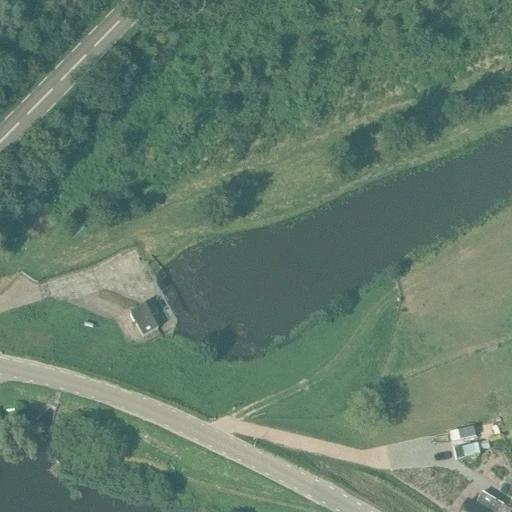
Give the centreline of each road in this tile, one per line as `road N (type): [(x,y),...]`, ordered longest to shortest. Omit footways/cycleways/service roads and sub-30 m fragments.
road 1 (tertiary): [(355,511),(126,401),(0,365)]
road 2 (track): [(398,291),(325,371),(226,424)]
road 3 (tertiary): [(0,142),(139,0)]
